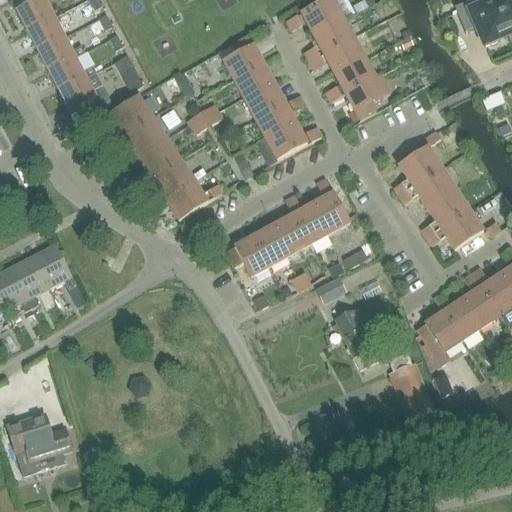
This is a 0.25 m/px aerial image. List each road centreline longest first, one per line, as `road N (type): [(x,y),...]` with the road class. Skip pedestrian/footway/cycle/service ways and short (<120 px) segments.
road 1 (unclassified): [(318,511),(235,340),(177,261)]
road 2 (unclassified): [(177,261),(64,184),(0,63)]
road 3 (residential): [(177,261),(342,156)]
road 4 (residential): [(437,283),(357,159)]
road 5 (residential): [(342,156),(276,33)]
